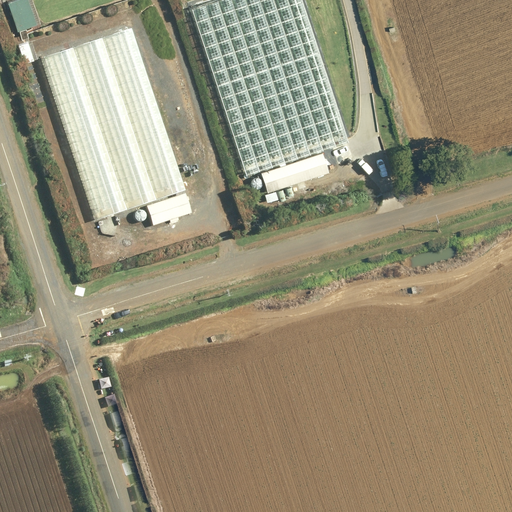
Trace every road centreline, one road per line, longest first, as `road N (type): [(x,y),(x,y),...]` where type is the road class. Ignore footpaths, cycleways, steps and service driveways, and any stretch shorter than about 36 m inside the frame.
road 1 (unclassified): [(511,188),(61,319)]
road 2 (unclassified): [(61,319),(124,511)]
road 3 (unclassified): [(0,131),(61,319)]
